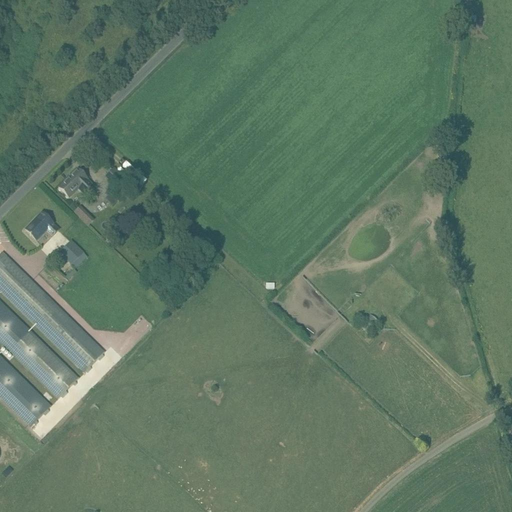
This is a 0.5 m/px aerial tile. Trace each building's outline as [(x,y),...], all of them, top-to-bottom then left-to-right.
[(87,180),(78,170),(58,189),(68,199),(78,189),(86,197),(94,189),(86,181),(87,180)] [(114,190),(122,182),(111,170),(102,178),(114,190)] [(53,224),(49,220),(41,213),(35,219),(36,220),(26,230),(26,229),(25,229),(37,240),(47,230),(52,236),(58,230),(52,225),(53,224)] [(71,242),(59,253),(71,265),(83,254),(71,242)] [(104,353),(1,254),(0,255),(0,291),(84,374),(104,353)] [(78,380),(0,303),(0,397),(30,428),(50,408),(0,358),(0,343),(58,400),(78,380)]
